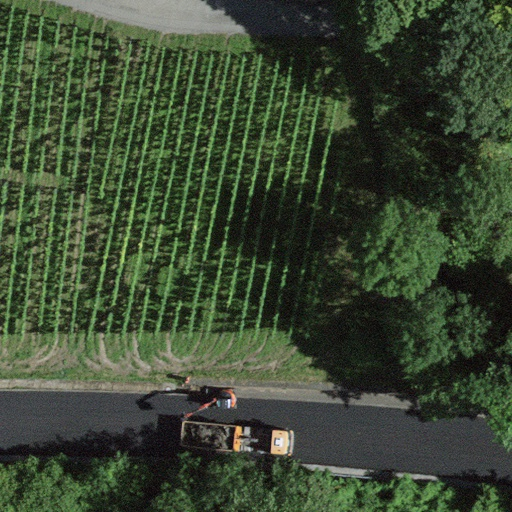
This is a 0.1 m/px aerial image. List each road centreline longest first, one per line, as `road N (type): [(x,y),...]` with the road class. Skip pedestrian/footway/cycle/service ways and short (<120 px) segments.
road 1 (unclassified): [(0,420),(309,432),(511,454)]
road 2 (track): [(134,0),(166,9),(318,15),(511,3)]
